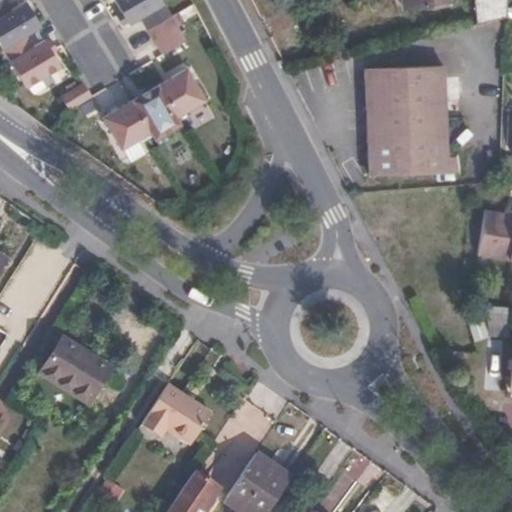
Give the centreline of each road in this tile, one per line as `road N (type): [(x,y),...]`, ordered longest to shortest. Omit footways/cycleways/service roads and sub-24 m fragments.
road 1 (secondary): [(16,145),(149,267),(277,339)]
road 2 (secondary): [(196,255),(16,145)]
road 3 (secondary): [(511,498),(416,403),(389,368),(381,342)]
road 4 (secondary): [(339,381),(480,511)]
road 5 (unknown): [(91,214),(0,368)]
road 6 (tertiary): [(218,0),(289,137)]
road 7 (tertiary): [(289,137),(248,217),(196,255)]
